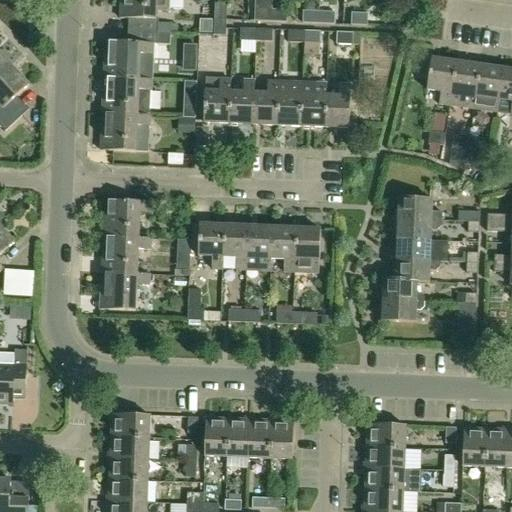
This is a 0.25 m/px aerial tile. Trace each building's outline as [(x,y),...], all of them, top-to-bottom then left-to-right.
[(168,0),(120,0),(120,19),(155,21),(156,11),(165,11),(168,9),(168,0)] [(191,8),(190,0),(176,0),(176,8),(191,8)] [(214,20),(226,21),(226,4),(214,4),(214,20)] [(254,23),(270,23),(271,10),(254,10),(254,23)] [(271,10),(270,23),(287,24),(287,11),(271,10)] [(302,25),(318,25),(318,12),(302,12),(302,25)] [(318,12),(318,25),(335,26),(335,13),(318,12)] [(351,14),(350,27),(367,27),(367,14),(351,14)] [(225,38),(226,21),(214,20),(213,37),(225,38)] [(157,34),(171,34),(172,34),(172,24),(157,24),(157,34)] [(256,42),(256,30),(239,29),(239,42),(256,42)] [(272,30),(256,30),(256,42),(272,43),(272,30)] [(303,44),(304,32),(288,31),(287,44),(303,44)] [(320,32),(304,32),(303,44),(320,45),(320,32)] [(336,46),(353,47),(353,45),(353,37),(353,33),(336,33),(336,46)] [(171,46),(171,34),(157,34),(157,47),(171,46)] [(103,80),(107,80),(150,81),(152,81),(152,69),(146,69),(144,65),(139,65),(139,56),(152,57),(152,45),(108,43),(108,59),(104,59),(103,80)] [(191,54),(190,73),(202,74),(202,54),(191,54)] [(0,80),(12,69),(0,56),(0,80)] [(448,107),(455,64),(431,61),(426,92),(440,93),(438,106),(448,107)] [(455,64),(448,107),(473,111),(474,98),(479,68),(455,64)] [(496,114),(498,102),(503,71),(479,68),(474,98),(473,111),(496,114)] [(28,87),(12,69),(0,80),(0,128),(5,134),(23,117),(10,104),(28,87)] [(511,72),(503,71),(498,102),(511,104),(509,116),(511,116),(511,72)] [(101,115),(105,115),(149,118),(150,81),(107,80),(106,94),(102,94),(101,115)] [(203,124),(228,125),(229,93),(230,81),(206,80),(203,124)] [(228,125),(251,127),(253,94),(253,82),(244,81),(243,94),(229,93),(228,125)] [(253,94),(251,127),(276,128),(277,96),(278,83),(267,83),(267,95),(253,94)] [(279,83),(278,83),(277,96),(276,128),(300,129),(301,97),(301,84),(291,84),(291,90),(278,90),(279,83)] [(323,130),(324,98),(325,85),(316,85),(301,84),(301,97),(300,129),(323,130)] [(339,99),(324,98),(323,130),(348,131),(350,86),(340,86),(339,99)] [(195,120),(195,109),(183,108),(183,119),(195,120)] [(148,128),(149,118),(105,115),(104,131),(100,130),(99,152),(135,154),(135,153),(146,154),(148,128)] [(469,138),(467,151),(483,153),(485,140),(475,139),(477,130),(471,129),(469,138)] [(444,147),(445,135),(429,132),(427,145),(444,147)] [(466,150),(467,151),(469,138),(453,136),(451,149),(452,149),(449,166),(463,171),(466,150)] [(167,166),(182,167),(182,156),(168,156),(167,166)] [(397,222),(442,223),(442,214),(430,214),(431,201),(398,200),(397,222)] [(103,240),(107,240),(139,241),(140,216),(153,217),(153,205),(109,203),(109,219),(104,218),(103,240)] [(468,223),(468,224),(478,224),(478,213),(468,213),(459,213),(458,223),(468,223)] [(487,225),(511,225),(511,217),(495,217),(495,216),(487,216),(487,225)] [(396,243),(429,243),(430,232),(436,232),(441,228),(442,223),(397,222),(396,243)] [(478,224),(468,224),(467,234),(478,234),(478,224)] [(511,234),(511,225),(487,225),(487,233),(495,233),(495,234),(511,234)] [(222,273),(223,259),(224,227),(199,226),(197,258),(211,259),(211,272),(222,273)] [(224,227),(223,259),(235,259),(235,272),(247,273),(249,229),(224,227)] [(0,258),(14,245),(0,229),(0,274),(4,270),(0,266),(0,258)] [(249,229),(247,273),(271,274),(271,261),(273,230),(249,229)] [(293,275),(295,231),(273,230),(271,261),(284,261),(283,275),(293,275)] [(320,232),(295,231),(293,275),(318,276),(320,232)] [(101,275),(105,275),(137,276),(138,252),(151,252),(151,241),(139,241),(107,240),(106,254),(102,254),(101,275)] [(190,251),(191,243),(178,243),(178,251),(190,251)] [(396,263),(440,264),(445,264),(445,244),(429,243),(396,243),(396,263)] [(493,257),(493,266),(511,266),(511,248),(511,257),(493,257)] [(466,254),(466,263),(466,265),(477,265),(477,254),(466,254)] [(384,269),(383,282),(416,284),(428,284),(429,273),(435,273),(440,268),(440,264),(396,263),(396,270),(384,269)] [(466,265),(466,274),(466,275),(476,275),(477,265),(466,265)] [(511,266),(493,266),(493,274),(511,275),(510,287),(511,287),(511,300),(511,299),(511,266)] [(150,277),(137,276),(105,275),(104,290),(101,290),(100,312),(135,313),(136,287),(149,288),(150,277)] [(416,284),(383,282),(382,302),(424,304),(424,298),(420,295),(416,295),(416,284)] [(205,310),(200,310),(201,292),(188,291),(187,322),(204,323),(205,310)] [(464,305),(475,305),(475,295),(465,295),(464,305)] [(424,304),(382,302),(382,324),(415,325),(415,313),(419,313),(424,309),(424,304)] [(474,330),(475,305),(464,305),(458,305),(457,329),(474,330)] [(31,309),(18,308),(17,322),(31,322),(31,309)] [(244,325),(245,312),(228,312),(227,324),(244,325)] [(260,312),(245,312),(244,325),(260,325),(260,312)] [(275,326),(292,327),(292,314),(275,313),(275,326)] [(300,326),(317,327),(317,315),(300,314),(300,326)] [(0,406),(13,407),(13,399),(24,400),(26,352),(14,352),(14,355),(0,354),(0,406)] [(111,438),(148,439),(149,417),(111,416),(111,438)] [(188,419),(187,436),(197,436),(198,420),(188,419)] [(226,460),(227,421),(205,421),(203,459),(226,460)] [(226,460),(247,461),(249,422),(227,421),(226,460)] [(270,462),(271,423),(249,422),(247,461),(270,462)] [(293,424),(271,423),(270,462),(292,463),(293,424)] [(366,449),(404,450),(405,428),(367,427),(366,449)] [(445,429),(444,445),(454,446),(455,429),(445,429)] [(484,469),(485,431),(463,431),(462,468),(484,469)] [(485,431),(484,469),(506,470),(507,432),(485,431)] [(110,459),(148,461),(148,439),(111,438),(110,459)] [(186,447),(185,479),(196,480),(196,447),(186,447)] [(366,449),(365,470),(403,472),(404,450),(366,449)] [(444,457),(443,473),(454,474),(455,457),(444,457)] [(147,483),(148,461),(110,459),(109,481),(147,483)] [(365,470),(364,492),(402,493),(403,472),(365,470)] [(454,474),(443,473),(443,490),(453,490),(454,474)] [(146,505),(147,483),(109,481),(108,503),(146,505)] [(11,483),(0,482),(0,511),(27,511),(28,501),(16,500),(17,493),(10,492),(11,483)] [(364,492),(363,511),(401,511),(402,493),(364,492)] [(202,511),(203,505),(203,495),(187,494),(186,511),(202,511)] [(251,510),(284,511),(284,501),(251,500),(251,510)] [(225,511),(241,511),(241,502),(225,501),(225,511)] [(145,511),(146,505),(108,503),(107,511),(145,511)]
